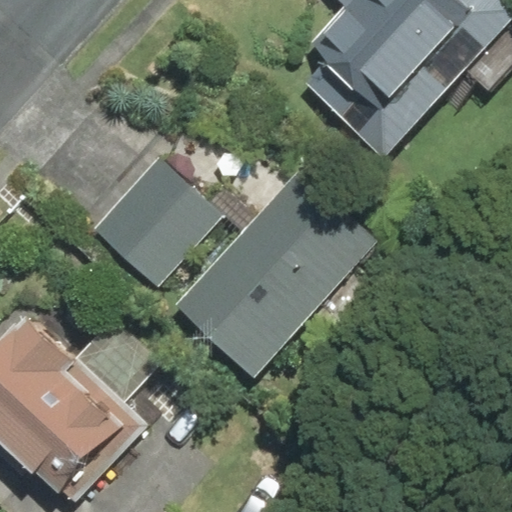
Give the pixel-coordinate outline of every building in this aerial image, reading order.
[(318,77),(400,150),(511,24),(511,0),(343,0),(354,9),(324,42),(338,54),(318,77)] [(172,151),(108,219),(172,278),(236,210),(172,151)] [(316,163),(184,301),(260,374),(392,236),(316,163)] [(35,319),(0,361),(0,431),(84,502),(154,418),(35,319)] [(180,511),(169,502),(159,511),(180,511)]
